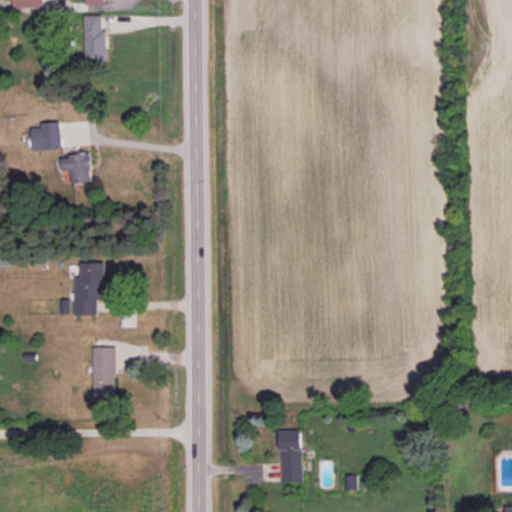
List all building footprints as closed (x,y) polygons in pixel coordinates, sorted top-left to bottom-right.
[(13,0),(13,8),(43,7),(43,0),(13,0)] [(107,29),(103,29),(103,15),(84,15),(85,61),(107,60),(107,29)] [(62,149),(61,121),(41,122),(41,127),(32,128),(32,150),(62,149)] [(92,182),(91,154),(62,155),(62,170),(71,170),(72,183),(92,182)] [(75,277),(76,315),(98,314),(98,299),(106,299),(106,262),(81,262),(81,277),(75,277)] [(94,397),(117,398),(117,347),(94,346),(94,397)] [(303,482),(302,430),(281,430),(281,482),(303,482)]
